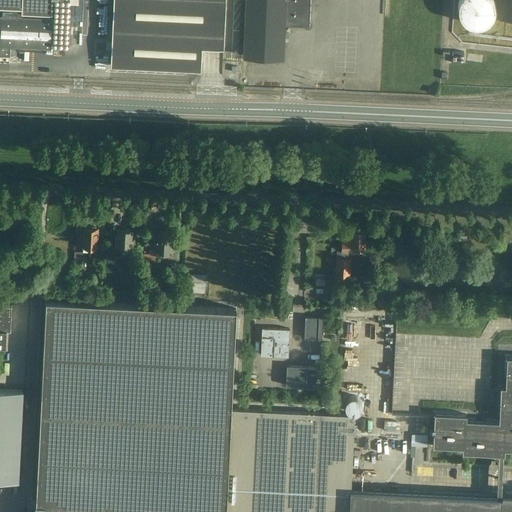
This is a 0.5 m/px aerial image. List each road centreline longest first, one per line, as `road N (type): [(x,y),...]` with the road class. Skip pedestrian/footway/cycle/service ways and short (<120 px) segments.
road 1 (residential): [(511,212),(0,188)]
road 2 (tertiary): [(0,100),(511,121)]
